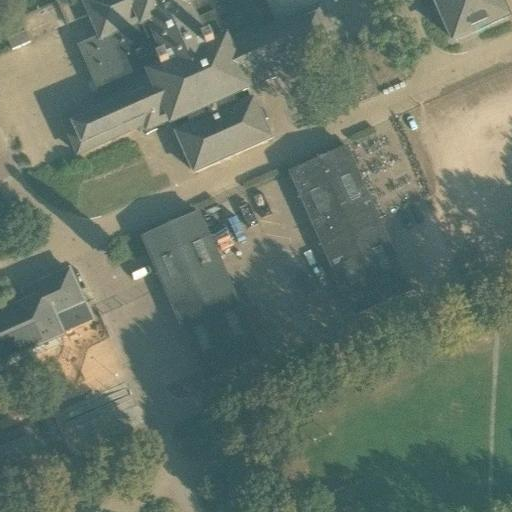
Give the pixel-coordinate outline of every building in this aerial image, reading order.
[(86,0),(84,1),(100,39),(80,48),(83,53),(95,80),(103,76),(108,86),(99,90),(105,102),(63,121),(78,156),(138,129),(140,133),(170,120),(172,123),(187,116),(193,128),(177,134),(189,162),(194,174),(271,139),(263,122),(253,100),(237,107),(233,96),(249,89),(247,86),(270,75),(268,71),(335,41),(320,7),(272,28),(259,0),(86,0)] [(435,0),(454,42),(508,18),(499,0),(435,0)] [(12,51),(30,43),(20,18),(1,26),(12,51)] [(290,173),(290,174),(354,318),(410,293),(347,148),(290,173)] [(200,371),(206,384),(262,359),(199,214),(142,239),(200,371)] [(91,321),(89,316),(69,271),(48,281),(48,280),(38,284),(38,285),(23,292),(28,304),(0,316),(0,363),(62,337),(61,334),(91,321)] [(80,390),(113,379),(100,340),(67,350),(80,390)] [(125,385),(55,412),(72,458),(106,446),(102,436),(139,422),(125,385)] [(0,468),(17,461),(36,452),(29,437),(10,445),(11,445),(0,450),(0,468)]
